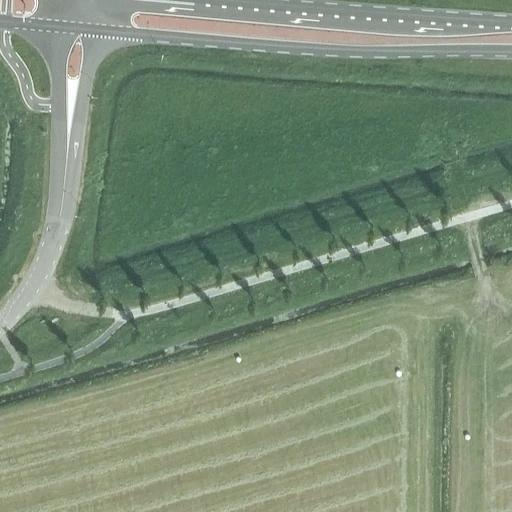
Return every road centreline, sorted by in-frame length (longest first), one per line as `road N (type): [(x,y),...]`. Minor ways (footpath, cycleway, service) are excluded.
road 1 (unclassified): [(31,288),(70,306),(125,314),(511,206)]
road 2 (primary): [(78,30),(324,49),(511,50)]
road 3 (primary): [(511,22),(222,0)]
road 4 (tertiary): [(31,288),(61,207),(78,30)]
